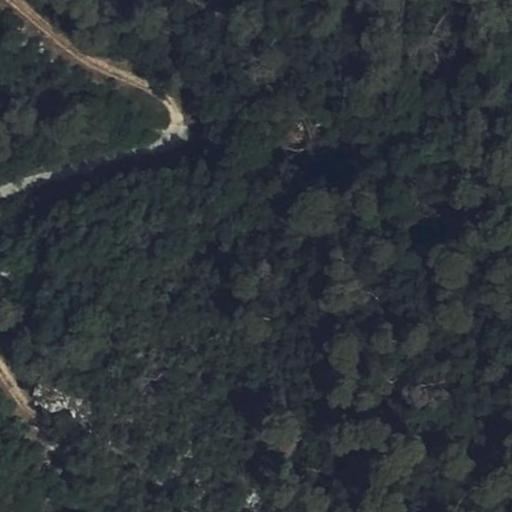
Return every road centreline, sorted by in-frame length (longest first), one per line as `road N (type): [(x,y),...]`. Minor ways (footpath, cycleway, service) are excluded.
road 1 (track): [(19,0),(179,118),(172,146),(136,164),(0,204)]
road 2 (track): [(0,365),(91,511)]
